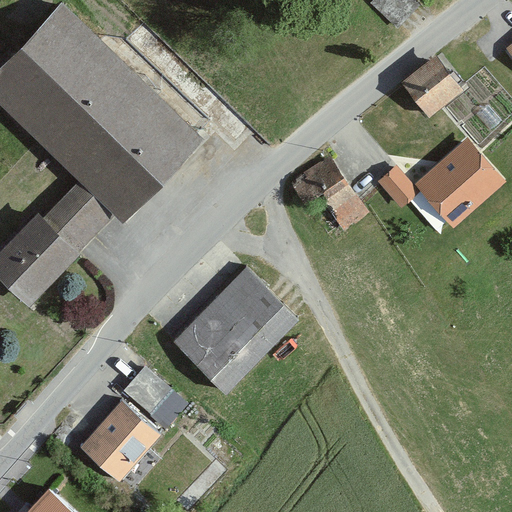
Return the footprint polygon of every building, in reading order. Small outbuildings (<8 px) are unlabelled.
[(421,7),(413,0),(373,0),(370,4),(396,31),(421,7)] [(205,142),(62,3),(0,66),(0,109),(77,184),(43,219),(37,213),(0,250),(0,276),(28,304),(114,217),(123,226),(205,142)] [(461,89),(435,59),(402,86),(428,117),(461,89)] [(505,185),(468,142),(415,187),(452,230),(505,185)] [(369,215),(328,159),(291,186),(308,209),(320,200),(326,209),(321,212),(330,224),(324,228),(334,241),(369,215)] [(417,193),(396,168),(377,185),(398,210),(417,193)] [(297,315),(244,267),(172,346),(225,394),(297,315)] [(169,421),(192,397),(150,357),(127,382),(169,421)] [(158,433),(120,400),(79,449),(117,482),(158,433)] [(77,511),(49,488),(27,511),(77,511)]
